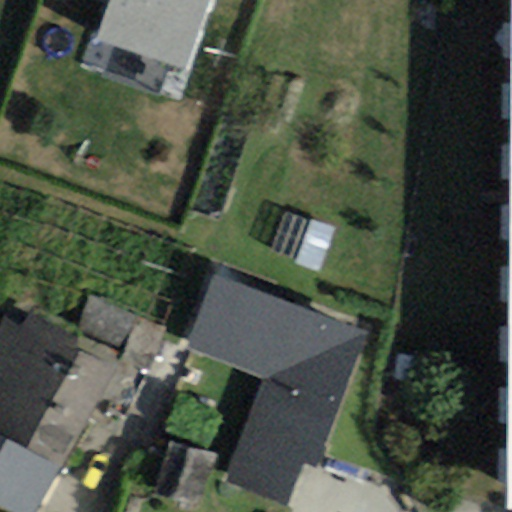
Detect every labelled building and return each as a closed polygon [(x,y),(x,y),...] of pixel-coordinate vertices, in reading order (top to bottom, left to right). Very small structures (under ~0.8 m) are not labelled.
[(185,68),(209,0),(108,0),(107,3),(95,36),(185,68)] [(366,334),(213,276),(186,348),(264,378),(224,483),(287,507),(303,464),(313,469),(338,406),(366,334)] [(0,318),(0,439),(61,472),(113,373),(73,351),(79,338),(27,310),(20,323),(2,314),(0,318)] [(0,501),(19,511),(39,511),(61,472),(0,439),(0,501)] [(202,505),(214,455),(169,445),(158,495),(202,505)]
